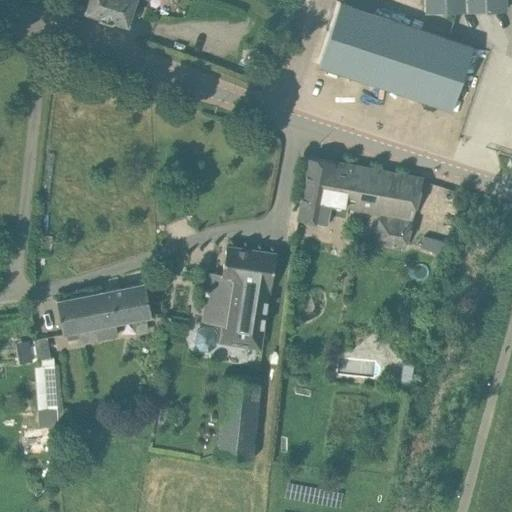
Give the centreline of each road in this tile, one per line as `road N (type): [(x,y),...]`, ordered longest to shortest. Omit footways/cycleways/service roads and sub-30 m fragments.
road 1 (unclassified): [(17,296),(272,220),(299,125)]
road 2 (tertiary): [(299,125),(44,30)]
road 3 (unclassified): [(17,296),(44,30)]
road 4 (tertiary): [(511,189),(299,125)]
